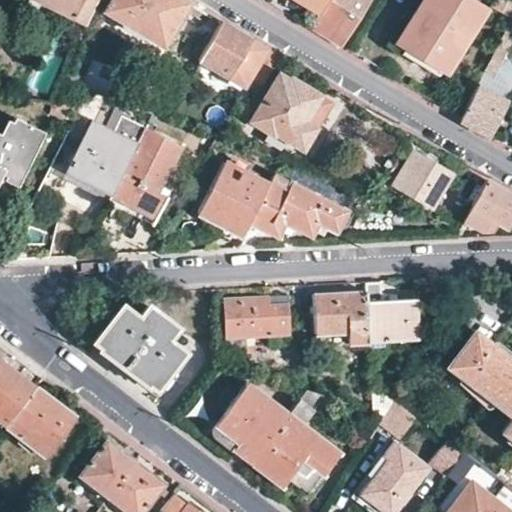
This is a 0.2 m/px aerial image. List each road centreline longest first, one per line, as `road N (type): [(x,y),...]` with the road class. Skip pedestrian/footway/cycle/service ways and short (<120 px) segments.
road 1 (residential): [(511,256),(67,279),(7,308)]
road 2 (residential): [(266,511),(7,308)]
road 3 (residential): [(511,166),(234,0)]
